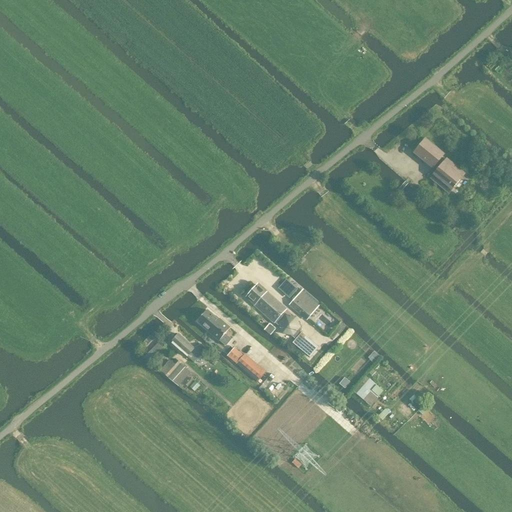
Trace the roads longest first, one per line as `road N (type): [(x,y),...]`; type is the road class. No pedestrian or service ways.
road 1 (unclassified): [(0,437),(511,12)]
road 2 (track): [(226,195),(86,320),(104,350)]
